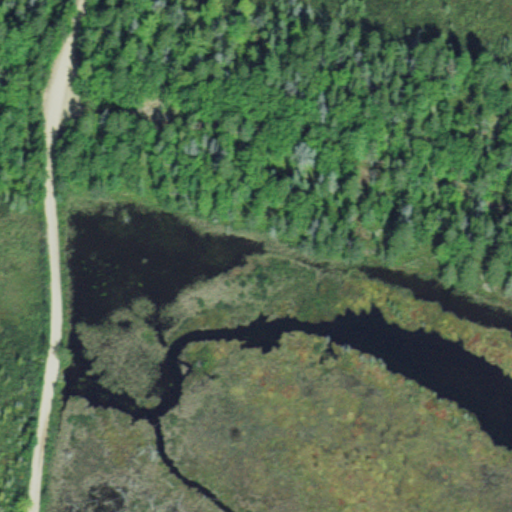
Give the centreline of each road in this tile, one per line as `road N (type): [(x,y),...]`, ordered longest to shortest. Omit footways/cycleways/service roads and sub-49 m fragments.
road 1 (track): [(30,511),(50,356),(47,107),(86,0)]
road 2 (track): [(511,190),(463,188),(333,126),(47,107)]
